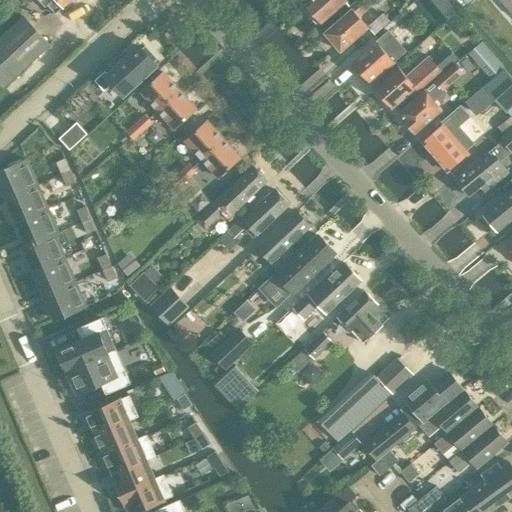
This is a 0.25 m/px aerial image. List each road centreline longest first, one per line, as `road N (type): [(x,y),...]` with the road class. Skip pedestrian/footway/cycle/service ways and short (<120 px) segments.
road 1 (residential): [(511,367),(192,0)]
road 2 (residential): [(0,295),(86,511)]
road 3 (residential): [(148,0),(0,137)]
